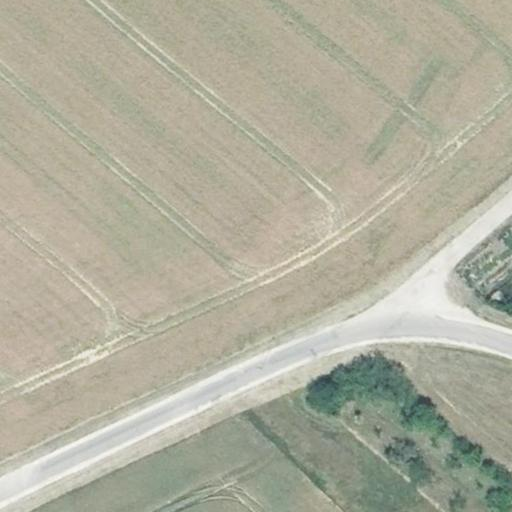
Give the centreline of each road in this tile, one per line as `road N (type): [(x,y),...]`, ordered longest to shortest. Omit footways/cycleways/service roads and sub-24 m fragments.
road 1 (unclassified): [(0,494),(346,336),(399,325),(511,345)]
road 2 (track): [(511,203),(429,274),(399,325)]
